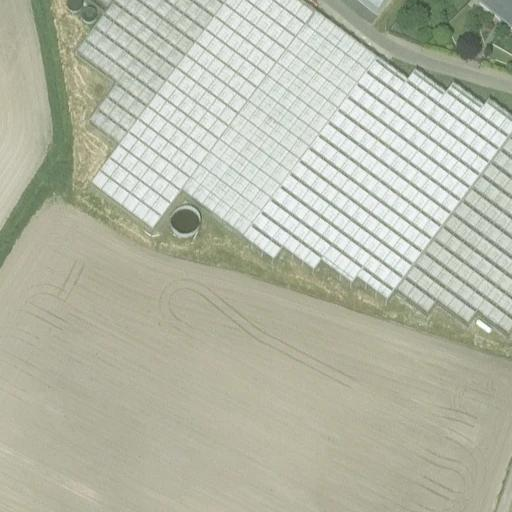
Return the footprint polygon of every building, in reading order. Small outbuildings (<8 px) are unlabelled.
[(118,0),(105,18),(74,59),(115,90),(87,129),(118,152),(230,0),(118,0)] [(81,0),(105,18),(118,0),(81,0)] [(230,0),(118,152),(89,190),(152,236),(180,198),(242,244),(376,64),(289,0),(230,0)] [(354,0),(375,16),(388,0),(354,0)] [(511,0),(485,0),(479,7),(511,33),(511,0)] [(376,64),(242,244),(273,267),(282,254),(313,277),(320,268),(351,290),(355,284),(386,307),(393,297),(511,138),(511,124),(487,106),(482,113),(451,90),(444,99),(413,77),(406,87),(376,64)] [(511,138),(393,297),(425,321),(435,309),(466,331),(475,319),(506,342),(511,334),(511,138)]
